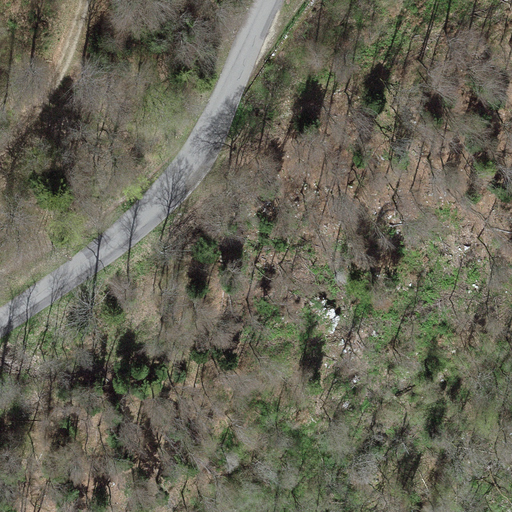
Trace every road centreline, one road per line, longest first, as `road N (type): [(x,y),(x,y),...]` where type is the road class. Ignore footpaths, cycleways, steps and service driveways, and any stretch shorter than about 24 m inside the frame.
road 1 (unclassified): [(267,0),(188,167),(113,241),(0,316)]
road 2 (track): [(89,0),(54,77),(0,149)]
